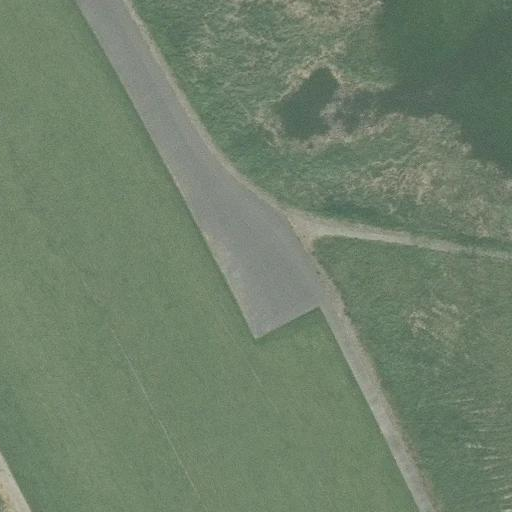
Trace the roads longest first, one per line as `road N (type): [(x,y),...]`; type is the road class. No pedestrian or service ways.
road 1 (track): [(90,0),(222,232),(268,286),(330,322),(420,511)]
road 2 (track): [(222,232),(511,275)]
